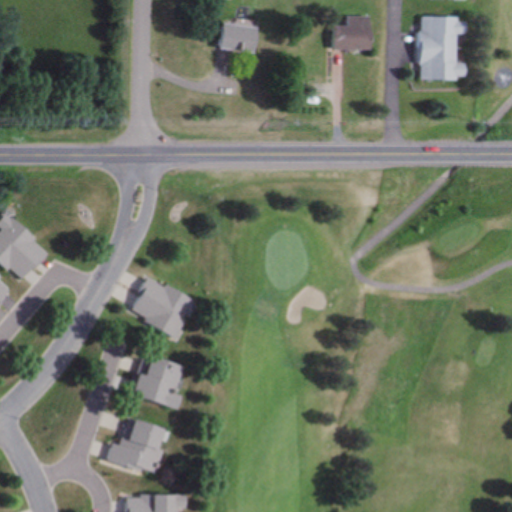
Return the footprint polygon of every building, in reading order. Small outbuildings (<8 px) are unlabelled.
[(377,16),(351,16),(351,26),(336,26),(336,50),(377,50),(377,16)] [(426,79),(476,79),(476,61),(466,61),(466,35),(474,35),(474,21),(465,21),(465,17),(426,17),(426,79)] [(261,27),(223,24),(221,50),(259,52),(261,27)] [(0,225),(0,262),(26,283),(51,251),(8,216),(0,225)] [(0,310),(18,290),(0,275),(0,310)] [(148,278),(131,315),(179,336),(195,299),(148,278)] [(142,374),(136,396),(181,408),(184,394),(178,393),(185,364),(155,357),(150,376),(142,374)] [(108,461),(157,474),(169,429),(132,419),(125,447),(113,444),(108,461)] [(129,495),(128,511),(188,511),(188,495),(129,495)]
